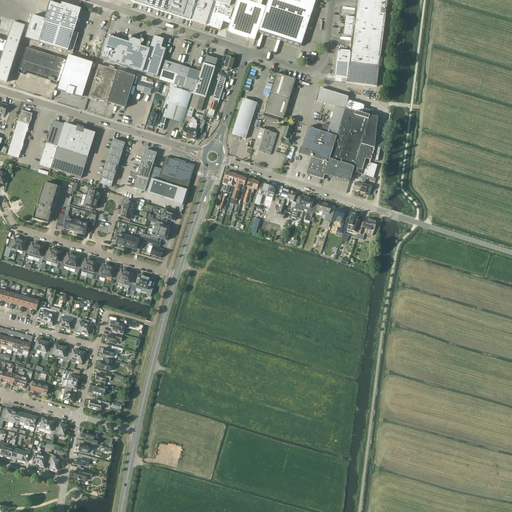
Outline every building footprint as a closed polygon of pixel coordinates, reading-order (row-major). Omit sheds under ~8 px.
[(149,7),(190,21),(196,0),(244,0),(261,5),(263,0),(131,0),(131,2),(149,7)] [(212,1),(212,0),(196,0),(190,21),(191,21),(206,26),(214,1),(212,1)] [(232,18),(237,0),(212,0),(212,1),(214,1),(206,26),(220,30),(225,16),(232,18)] [(268,0),(266,7),(261,5),(244,0),(237,0),(232,18),(227,32),(255,41),(258,32),(301,46),(316,0),(268,0)] [(356,0),(354,18),(346,17),(344,35),(352,36),(350,51),(338,50),(334,76),(347,78),(346,83),(377,87),(379,67),(380,57),(387,0),(356,0)] [(39,43),(72,53),(79,33),(74,32),(81,9),(62,3),(61,5),(50,2),(44,22),(45,22),(39,43)] [(84,16),(83,20),(97,25),(99,20),(84,16)] [(13,22),(7,41),(0,39),(0,78),(7,81),(7,82),(25,26),(24,26),(24,27),(13,23),(13,22)] [(164,40),(157,38),(154,37),(150,50),(141,47),(142,44),(143,44),(144,43),(144,42),(144,41),(144,40),(143,40),(142,40),(141,40),(141,41),(140,41),(138,40),(138,39),(135,38),(134,39),(132,38),(132,37),(132,36),(131,36),(130,36),(129,36),(128,37),(128,38),(128,39),(129,39),(129,40),(128,43),(108,36),(101,59),(157,77),(166,50),(161,48),(164,40)] [(22,45),(29,47),(31,40),(24,38),(22,45)] [(48,46),(41,43),(39,50),(46,52),(48,46)] [(22,45),(20,52),(27,54),(29,47),(22,45)] [(57,55),(59,49),(48,46),(46,52),(57,55)] [(37,56),(45,58),(46,52),(39,50),(37,56)] [(27,54),(20,52),(18,59),(25,61),(27,54)] [(57,55),(46,52),(45,58),(55,62),(57,55)] [(65,60),(64,62),(58,82),(59,82),(58,85),(59,85),(58,89),(68,92),(67,93),(72,94),(82,97),(83,93),(84,93),(93,63),(68,55),(66,61),(65,60)] [(37,56),(35,62),(43,64),(45,58),(37,56)] [(204,63),(201,72),(194,94),(196,95),(205,98),(206,98),(216,67),(218,59),(206,56),(204,63)] [(221,70),(227,72),(228,68),(231,69),(232,66),(231,66),(232,63),(233,63),(234,59),(227,57),(224,67),(222,66),(221,70)] [(45,58),(43,64),(53,68),(55,62),(45,58)] [(16,66),(23,68),(25,61),(18,59),(16,66)] [(173,85),(179,65),(165,61),(159,80),(163,81),(171,84),(170,87),(176,89),(177,86),(173,85)] [(35,62),(33,68),(41,71),(43,64),(35,62)] [(51,74),(53,68),(43,64),(41,71),(51,74)] [(89,97),(108,103),(118,71),(99,65),(89,97)] [(184,91),(190,69),(179,65),(173,85),(177,86),(176,89),(184,91)] [(16,66),(13,72),(20,75),(23,68),(16,66)] [(41,71),(33,68),(31,75),(39,77),(41,71)] [(194,94),(201,72),(190,69),(184,91),(191,94),(194,94)] [(51,74),(41,71),(39,77),(49,80),(51,74)] [(118,71),(108,103),(125,108),(135,76),(118,71)] [(20,75),(13,72),(11,79),(18,82),(20,75)] [(270,115),(278,117),(284,119),(296,79),(277,73),(264,113),(270,115)] [(31,75),(29,81),(37,83),(39,77),(31,75)] [(220,76),(216,88),(223,90),(224,86),(226,78),(223,77),(220,76)] [(39,77),(37,83),(47,86),(49,80),(39,77)] [(137,90),(143,92),(147,81),(140,79),(140,81),(139,81),(137,90)] [(35,91),(37,83),(29,81),(27,88),(35,91)] [(147,81),(143,92),(150,94),(153,85),(153,83),(147,81)] [(171,84),(163,81),(163,82),(160,81),(156,93),(161,95),(161,96),(167,98),(170,87),(171,84)] [(45,94),(47,86),(37,83),(35,91),(45,94)] [(187,109),(191,94),(184,91),(176,89),(170,87),(167,98),(161,115),(159,121),(157,128),(163,130),(164,126),(171,104),(187,109)] [(216,88),(213,98),(220,100),(223,90),(216,88)] [(316,101),(336,106),(330,125),(324,124),(322,132),(314,129),(308,127),(302,147),(301,147),(299,154),(296,155),(297,157),(296,158),(295,160),(296,161),(297,162),(294,171),(307,175),(308,176),(309,175),(323,180),(325,175),(329,163),(340,128),(343,116),(346,108),(348,100),(349,98),(349,97),(348,96),(321,88),(320,88),(320,89),(316,101)] [(189,111),(193,113),(194,109),(201,111),(205,98),(196,95),(192,107),(190,106),(189,110),(189,111)] [(220,100),(213,98),(209,109),(207,117),(213,119),(217,104),(218,104),(220,100)] [(246,139),(257,105),(257,103),(243,99),(232,134),(246,139)] [(348,100),(346,108),(355,111),(362,113),(364,108),(365,105),(348,100)] [(355,111),(346,108),(343,116),(340,128),(329,163),(325,175),(348,182),(348,181),(350,182),(351,177),(353,171),(356,172),(361,174),(364,175),(367,165),(366,164),(368,159),(371,160),(375,149),(378,118),(370,115),(370,116),(362,113),(355,111)] [(22,110),(18,122),(29,125),(33,114),(22,110)] [(157,120),(159,121),(161,115),(153,112),(148,126),(149,126),(149,127),(153,128),(154,127),(155,128),(157,120)] [(191,123),(193,123),(189,138),(195,140),(198,130),(196,130),(197,125),(196,123),(196,122),(196,121),(195,120),(194,118),(193,118),(191,123)] [(54,121),(47,143),(58,146),(65,124),(54,121)] [(18,122),(15,133),(26,136),(29,125),(18,122)] [(183,136),(189,138),(193,123),(191,123),(190,127),(190,126),(189,129),(185,128),(183,136)] [(65,124),(58,146),(88,156),(95,134),(65,124)] [(282,137),(289,140),(292,129),(293,129),(294,125),(291,124),(290,128),(286,126),(282,137)] [(253,149),(265,153),(270,155),(277,134),(260,128),(253,149)] [(26,136),(15,133),(8,155),(19,158),(26,136)] [(114,139),(106,163),(116,167),(118,165),(125,143),(114,139)] [(47,143),(40,165),(51,169),(58,146),(47,143)] [(58,146),(51,169),(81,178),(88,156),(58,146)] [(145,149),(137,176),(148,180),(157,153),(145,149)] [(158,181),(151,179),(147,194),(182,206),(195,165),(189,163),(189,164),(166,157),(158,181)] [(115,171),(116,167),(106,163),(100,183),(111,187),(116,172),(115,171)] [(369,165),(367,165),(364,175),(359,191),(365,193),(366,190),(370,191),(370,192),(372,187),(365,184),(366,179),(368,180),(369,177),(374,178),(378,166),(369,163),(369,165)] [(223,191),(225,192),(231,173),(230,172),(229,172),(228,171),(227,172),(226,171),(223,183),(225,184),(223,191)] [(0,172),(0,173),(0,183),(3,184),(4,181),(7,182),(9,175),(0,172)] [(230,186),(233,186),(234,183),(236,174),(235,174),(234,173),(233,173),(231,173),(225,192),(228,193),(230,186)] [(232,199),(234,200),(241,176),(240,175),(239,175),(238,174),(237,175),(236,174),(234,183),(233,186),(235,187),(232,199)] [(353,189),(359,191),(364,175),(361,174),(359,181),(360,181),(359,184),(355,182),(353,189)] [(148,180),(137,176),(133,188),(145,191),(148,180)] [(241,176),(234,200),(235,200),(234,204),(236,204),(238,195),(240,189),(241,185),(244,186),(246,178),(246,177),(245,177),(244,176),(243,176),(241,176)] [(251,192),(254,180),(253,180),(252,179),(251,178),(250,179),(249,178),(247,187),(249,187),(248,191),(247,190),(243,202),(247,203),(247,202),(249,197),(250,194),(250,192),(251,192)] [(256,181),(254,180),(251,192),(250,192),(250,194),(250,195),(249,197),(251,198),(254,189),(257,190),(259,182),(259,181),(258,181),(257,180),(256,181)] [(58,186),(44,182),(38,205),(37,208),(36,208),(33,219),(48,224),(51,212),(50,212),(52,207),(51,207),(51,208),(49,208),(56,186),(58,187),(57,188),(58,188),(58,186)] [(264,192),(268,193),(270,185),(264,183),(261,194),(263,194),(264,192)] [(270,185),(268,193),(267,196),(273,198),(276,187),(270,185)] [(91,188),(89,196),(99,199),(100,194),(98,193),(99,190),(91,188)] [(286,201),(287,199),(287,198),(289,191),(283,189),(280,199),(283,200),(279,211),(277,217),(284,219),(285,213),(283,212),(283,210),(285,205),(286,201)] [(289,191),(287,198),(287,199),(294,201),(296,193),(289,191)] [(85,201),(97,204),(99,199),(89,196),(86,195),(85,201)] [(295,206),(304,209),(308,198),(301,196),(301,198),(298,197),(296,203),(295,206)] [(308,198),(304,209),(308,210),(304,221),(310,223),(313,212),(316,203),(313,202),(314,200),(308,198)] [(125,201),(124,206),(134,210),(136,210),(138,205),(136,204),(137,201),(129,199),(128,202),(125,201)] [(96,210),(97,204),(85,201),(83,206),(85,207),(85,210),(92,212),(93,209),(96,210)] [(319,204),(316,203),(313,212),(319,214),(319,211),(323,212),(322,215),(326,204),(319,202),(319,204)] [(332,206),(326,204),(322,215),(326,216),(325,219),(325,220),(325,221),(326,222),(327,222),(328,222),(329,221),(329,220),(331,221),(334,211),(331,210),(332,206)] [(122,212),(132,215),(134,210),(124,206),(122,212)] [(342,234),(345,224),(343,224),(346,214),(345,214),(345,211),(338,209),(337,212),(336,211),(333,220),(336,221),(336,220),(342,222),(340,229),(338,228),(337,232),(342,234)] [(161,210),(160,214),(158,214),(157,219),(165,222),(166,219),(173,221),(175,214),(161,210)] [(135,215),(132,215),(122,212),(121,217),(123,218),(123,221),(130,223),(131,220),(133,221),(135,215)] [(358,220),(359,216),(352,213),(349,225),(352,226),(351,231),(357,233),(360,223),(357,222),(357,221),(358,221),(358,220)] [(65,226),(64,228),(69,230),(73,217),(65,215),(62,225),(65,226)] [(69,230),(75,232),(78,221),(78,219),(73,217),(69,230)] [(366,223),(364,222),(364,223),(361,222),(356,238),(362,240),(364,236),(362,235),(365,228),(374,231),(377,221),(368,218),(366,223)] [(78,219),(78,221),(75,232),(80,233),(83,223),(83,221),(78,219)] [(251,233),(256,234),(260,220),(255,219),(251,233)] [(171,228),(165,226),(165,227),(163,226),(165,223),(156,220),(154,226),(156,227),(155,230),(169,234),(171,228)] [(83,221),(83,223),(80,233),(85,235),(86,232),(89,233),(91,225),(88,224),(89,222),(83,221)] [(154,234),(152,233),(150,239),(159,242),(160,238),(161,239),(167,241),(169,234),(155,230),(154,234)] [(116,244),(121,245),(124,235),(116,233),(113,240),(117,241),(116,244)] [(125,233),(124,235),(121,245),(126,247),(130,234),(125,233)] [(135,236),(130,234),(126,247),(131,249),(135,238),(135,236)] [(135,236),(135,238),(131,249),(137,250),(138,247),(141,248),(143,241),(140,240),(141,238),(135,236)] [(11,251),(16,252),(20,240),(14,238),(14,241),(10,240),(8,247),(11,248),(11,251)] [(23,252),(26,253),(28,245),(25,244),(26,242),(20,240),(16,252),(22,254),(23,252)] [(31,246),(28,245),(26,253),(29,254),(28,256),(34,258),(38,245),(32,243),(31,246)] [(41,257),(44,258),(46,251),(43,250),(44,247),(38,245),(34,258),(40,260),(41,257)] [(153,246),(150,255),(150,254),(154,256),(157,257),(161,258),(164,250),(153,246)] [(46,261),(52,263),(56,251),(50,249),(49,252),(46,251),(44,258),(47,259),(46,261)] [(56,251),(52,263),(58,265),(59,263),(62,263),(64,256),(61,255),(62,252),(56,251)] [(64,267),(70,268),(74,256),(68,254),(67,257),(64,256),(62,263),(65,264),(64,267)] [(80,258),(74,256),(70,268),(76,270),(77,268),(80,269),(82,261),(79,260),(80,258)] [(85,262),(82,261),(80,269),(83,270),(82,272),(88,274),(92,261),(86,259),(85,262)] [(92,261),(88,274),(94,275),(94,273),(97,274),(100,267),(97,266),(97,263),(92,261)] [(103,267),(100,267),(97,274),(100,275),(100,277),(106,279),(106,277),(109,266),(104,265),(103,267)] [(106,277),(115,279),(117,272),(114,271),(115,268),(109,266),(106,277)] [(121,273),(117,272),(115,279),(118,280),(118,283),(123,284),(127,272),(121,270),(121,273)] [(133,273),(127,272),(123,284),(129,286),(130,284),(133,285),(133,283),(135,277),(132,276),(133,273)] [(133,285),(131,292),(135,293),(136,288),(142,290),(141,291),(142,291),(146,276),(141,275),(141,276),(139,275),(138,279),(137,283),(137,284),(133,283),(133,285)] [(151,278),(146,276),(142,291),(148,293),(146,296),(150,297),(153,289),(149,288),(150,287),(152,283),(151,283),(152,279),(150,279),(151,278)] [(19,311),(24,293),(22,293),(21,296),(18,295),(16,305),(18,305),(16,311),(19,311)] [(24,307),(26,308),(29,298),(26,297),(27,294),(24,293),(19,311),(20,312),(22,313),(24,307)] [(14,304),(16,305),(18,295),(13,294),(9,309),(12,310),(14,304)] [(34,299),(30,314),(30,315),(32,315),(34,310),(37,311),(39,301),(34,299)] [(45,323),(47,323),(50,314),(46,313),(47,310),(44,309),(44,310),(41,309),(39,315),(43,316),(41,323),(45,324),(45,323)] [(54,319),(57,320),(60,312),(51,310),(50,314),(47,323),(49,324),(49,325),(53,326),(54,319)] [(63,328),(65,328),(68,316),(63,314),(63,313),(60,312),(57,320),(60,321),(59,328),(62,329),(63,328)] [(72,324),(75,325),(77,319),(74,318),(68,316),(65,328),(67,329),(67,330),(71,331),(72,324)] [(81,333),(83,333),(86,323),(82,323),(83,320),(81,319),(81,318),(78,317),(77,319),(75,325),(78,326),(77,333),(80,334),(81,333)] [(86,323),(83,333),(85,334),(85,335),(88,336),(90,329),(93,330),(96,320),(93,319),(92,322),(90,322),(89,324),(86,323)] [(110,328),(113,329),(112,332),(123,335),(124,331),(122,330),(123,324),(120,323),(119,322),(117,322),(116,323),(112,321),(110,328)] [(13,348),(18,350),(20,341),(22,334),(20,333),(19,337),(21,338),(20,341),(15,340),(13,348)] [(22,354),(23,351),(26,343),(23,342),(24,338),(23,338),(24,335),(22,334),(20,341),(18,350),(17,353),(22,354)] [(122,341),(123,335),(117,334),(116,337),(108,334),(106,342),(116,344),(117,341),(118,340),(122,341)] [(32,341),(33,337),(31,336),(30,340),(29,340),(28,343),(26,343),(23,351),(29,353),(31,344),(32,341)] [(38,350),(41,351),(43,341),(37,340),(36,345),(33,344),(30,356),(33,356),(34,352),(37,353),(38,350)] [(49,357),(49,355),(51,349),(48,348),(49,343),(43,341),(41,351),(40,353),(46,354),(45,356),(49,357)] [(53,354),(59,356),(61,346),(55,345),(54,350),(51,349),(49,355),(52,356),(53,354)] [(67,362),(67,360),(69,354),(66,353),(67,348),(61,346),(59,356),(64,358),(63,361),(67,362)] [(122,353),(123,349),(117,348),(116,351),(105,348),(103,355),(113,357),(114,353),(118,354),(118,352),(122,353)] [(71,359),(77,361),(79,351),(73,350),(72,355),(69,354),(67,360),(70,361),(71,359)] [(79,351),(77,361),(80,362),(79,365),(82,365),(85,353),(79,351)] [(112,364),(113,361),(107,359),(106,362),(105,362),(101,361),(99,368),(100,368),(101,369),(103,369),(104,369),(111,371),(111,369),(112,368),(113,366),(112,365),(113,364),(112,364)] [(7,384),(7,383),(11,369),(9,368),(8,372),(4,371),(1,382),(3,383),(4,383),(4,384),(6,384),(6,383),(7,384)] [(10,385),(13,385),(16,375),(12,373),(13,369),(11,369),(7,383),(11,384),(10,385)] [(62,379),(66,380),(78,383),(79,381),(80,382),(81,378),(74,376),(75,373),(73,372),(65,370),(62,379)] [(16,385),(19,386),(23,372),(21,371),(20,376),(16,375),(13,385),(15,386),(16,385)] [(23,372),(19,386),(23,387),(22,388),(25,389),(28,379),(31,380),(32,374),(29,373),(28,378),(24,377),(25,372),(23,372)] [(111,380),(112,374),(106,373),(106,376),(98,374),(97,376),(96,376),(96,377),(96,378),(96,379),(96,381),(105,383),(106,380),(107,380),(111,380)] [(65,386),(64,389),(70,391),(71,388),(78,390),(79,386),(77,386),(78,383),(66,380),(65,386)] [(31,391),(36,392),(39,383),(34,381),(31,391)] [(44,384),(41,394),(47,395),(49,385),(44,384)] [(111,388),(98,384),(97,388),(94,387),(92,394),(104,397),(104,396),(105,396),(109,389),(108,389),(108,388),(111,388)] [(70,391),(64,389),(62,389),(61,392),(62,392),(62,395),(64,395),(63,400),(73,402),(74,399),(75,400),(76,396),(69,394),(70,391)] [(102,408),(101,407),(102,404),(110,406),(111,402),(99,399),(98,402),(91,400),(89,407),(98,409),(98,410),(101,411),(102,410),(102,409),(103,409),(102,409),(102,408)] [(4,421),(9,422),(12,410),(7,409),(6,410),(3,410),(0,420),(0,427),(2,428),(4,421)] [(14,424),(15,420),(17,412),(12,410),(9,422),(14,424)] [(28,415),(25,423),(24,426),(29,427),(33,416),(28,415)] [(38,418),(33,416),(29,427),(35,429),(38,418)] [(45,433),(46,430),(48,420),(46,420),(47,419),(43,418),(41,424),(38,423),(36,431),(39,432),(39,431),(42,432),(45,433)] [(51,435),(54,436),(56,428),(53,427),(55,421),(51,420),(51,421),(48,420),(46,430),(45,433),(51,434),(51,435)] [(56,428),(54,436),(54,434),(57,435),(57,436),(60,437),(60,434),(65,435),(65,433),(67,433),(68,429),(67,429),(67,426),(64,425),(65,424),(61,423),(59,429),(56,428)] [(87,442),(95,444),(97,445),(98,440),(94,439),(95,434),(94,433),(94,432),(93,432),(92,432),(91,432),(90,432),(84,430),(82,437),(86,438),(85,442),(87,442)] [(95,444),(87,442),(86,444),(85,445),(81,444),(79,451),(89,454),(90,451),(91,450),(92,448),(94,448),(95,444)] [(6,455),(8,447),(9,444),(3,443),(3,445),(0,455),(4,457),(4,455),(6,455)] [(7,457),(11,458),(14,446),(12,445),(11,448),(8,447),(6,455),(7,456),(7,457)] [(15,458),(17,459),(19,450),(16,449),(17,447),(14,446),(11,458),(15,460),(15,458)] [(18,460),(22,462),(25,449),(23,448),(22,451),(19,450),(17,459),(18,459),(18,460)] [(25,449),(22,462),(26,463),(26,461),(28,462),(30,453),(27,452),(28,450),(25,449)] [(36,464),(38,465),(41,455),(42,453),(38,452),(36,451),(36,450),(33,449),(31,457),(34,458),(32,464),(36,465),(36,464)] [(46,461),(49,462),(51,454),(48,453),(47,454),(45,454),(44,456),(41,455),(38,465),(40,466),(40,467),(44,468),(46,461)] [(51,454),(49,462),(52,463),(50,469),(54,471),(54,469),(57,470),(58,467),(59,468),(60,464),(59,464),(60,461),(56,459),(56,457),(54,456),(54,455),(51,454)] [(80,454),(79,459),(78,459),(77,464),(81,465),(81,463),(89,465),(90,460),(97,462),(98,459),(88,456),(84,455),(80,454)] [(74,477),(78,478),(78,479),(78,480),(79,480),(80,480),(81,479),(86,481),(86,480),(87,480),(87,479),(88,478),(89,476),(92,477),(94,472),(84,469),(83,473),(76,471),(74,477)]
